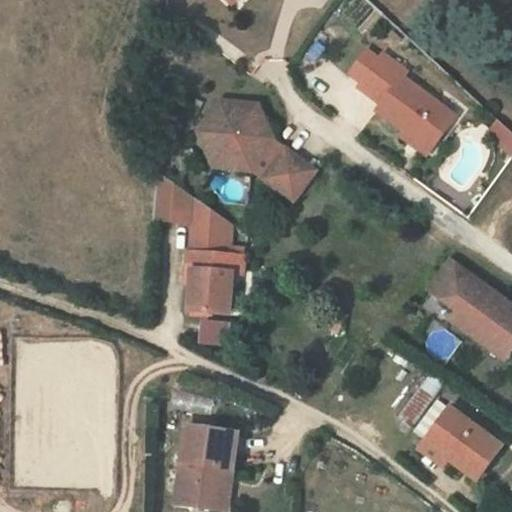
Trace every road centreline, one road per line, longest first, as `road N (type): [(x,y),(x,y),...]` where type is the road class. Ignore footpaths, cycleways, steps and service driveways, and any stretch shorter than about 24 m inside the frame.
road 1 (residential): [(450,511),(344,429),(163,343)]
road 2 (residential): [(511,270),(281,91)]
road 3 (track): [(118,511),(128,490),(133,391),(154,369),(193,360)]
road 4 (track): [(163,343),(0,282)]
